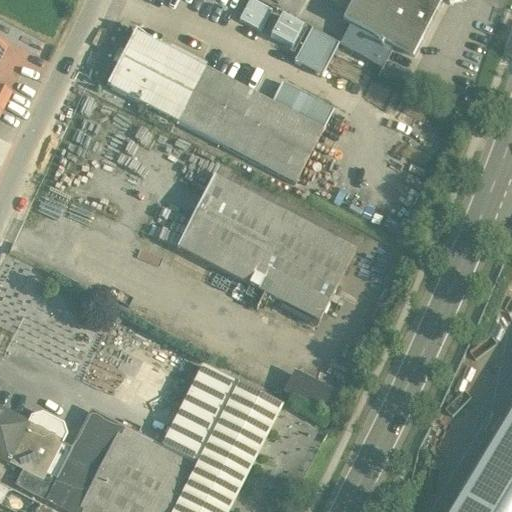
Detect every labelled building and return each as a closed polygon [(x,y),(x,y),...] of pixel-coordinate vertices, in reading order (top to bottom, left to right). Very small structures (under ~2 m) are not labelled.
[(326,0),(347,11),(341,23),(413,61),(444,0),(326,0)] [(337,47),(310,33),(294,64),(320,78),(337,47)] [(177,58),(134,36),(107,90),(146,110),(141,119),(170,134),(175,125),(295,186),(333,112),(281,86),(270,106),(177,58)] [(0,115),(10,95),(0,90),(0,115)] [(355,253),(212,181),(176,252),(318,324),(355,253)] [(197,467),(173,511),(229,511),(282,408),(201,367),(160,448),(197,467)] [(281,396),(327,419),(338,397),(292,374),(281,396)] [(71,452),(45,503),(62,511),(81,511),(123,430),(91,413),(71,452)] [(28,427),(2,414),(0,418),(0,459),(9,464),(25,472),(17,488),(45,503),(71,452),(58,445),(63,436),(60,428),(41,418),(31,420),(28,427)] [(511,511),(511,422),(457,511),(511,511)] [(160,448),(123,430),(81,511),(173,511),(197,467),(160,448)]
